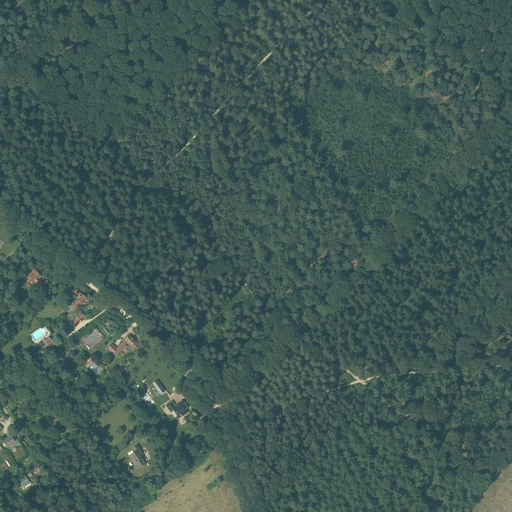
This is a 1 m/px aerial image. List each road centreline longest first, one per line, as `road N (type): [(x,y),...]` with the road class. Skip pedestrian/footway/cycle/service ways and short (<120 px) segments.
road 1 (track): [(212,408),(511,116)]
road 2 (track): [(355,379),(289,334),(179,206),(145,179)]
road 3 (track): [(80,278),(198,378),(249,499)]
road 4 (track): [(145,179),(267,54)]
road 5 (track): [(360,382),(511,360)]
road 6 (secondary): [(0,89),(115,0)]
road 7 (track): [(360,382),(263,415),(228,396)]
road 8 (track): [(0,381),(113,305)]
